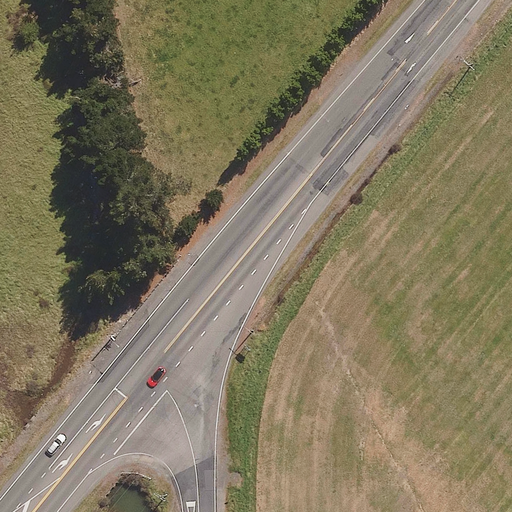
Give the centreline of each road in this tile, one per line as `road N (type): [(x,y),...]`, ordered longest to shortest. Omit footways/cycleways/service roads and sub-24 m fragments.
road 1 (trunk): [(454,0),(146,367)]
road 2 (trunk): [(146,367),(28,511)]
road 3 (secondary): [(146,367),(186,430),(199,511)]
